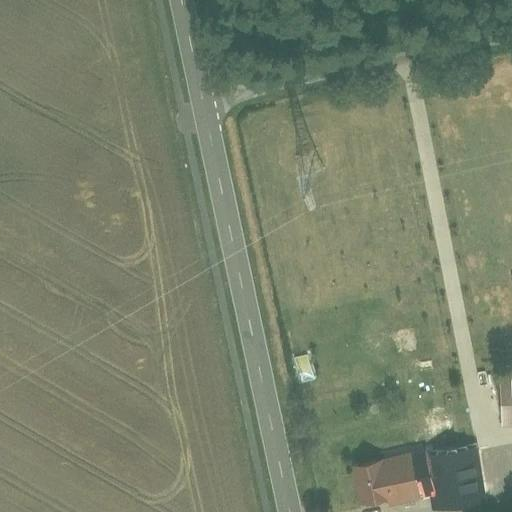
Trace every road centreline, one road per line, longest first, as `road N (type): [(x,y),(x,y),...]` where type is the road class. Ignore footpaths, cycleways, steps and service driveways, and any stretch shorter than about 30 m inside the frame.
road 1 (tertiary): [(197,103),(285,511)]
road 2 (unclassified): [(511,34),(197,103)]
